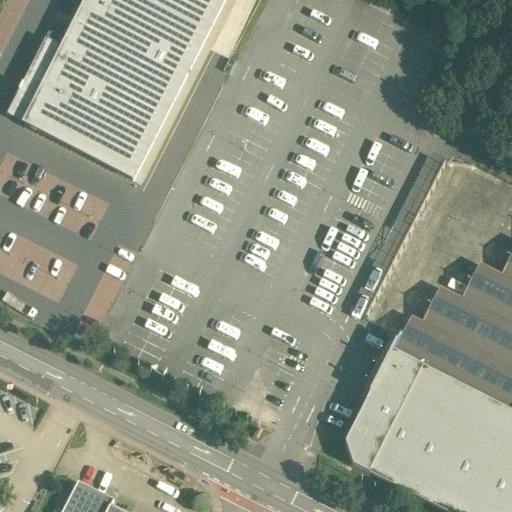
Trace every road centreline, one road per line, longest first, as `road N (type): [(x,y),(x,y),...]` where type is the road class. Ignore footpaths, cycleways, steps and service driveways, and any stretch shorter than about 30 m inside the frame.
road 1 (tertiary): [(0,342),(259,482)]
road 2 (unknown): [(122,202),(147,204),(211,77)]
